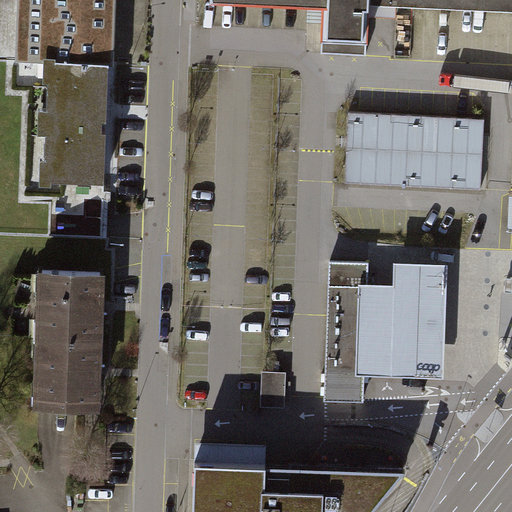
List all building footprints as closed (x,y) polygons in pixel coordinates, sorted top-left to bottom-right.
[(28,0),(27,42),(105,45),(106,0),(28,0)] [(367,55),(370,3),(369,0),(318,0),(316,52),(367,55)] [(511,0),(369,0),(370,3),(511,9),(511,0)] [(107,66),(43,61),(35,181),(99,186),(107,66)] [(481,118),(348,112),(344,180),(478,187),(481,118)] [(331,261),(326,398),(363,399),(368,263),(331,261)] [(395,286),(360,284),(357,374),(443,377),(447,264),(396,263),(395,286)] [(40,275),(38,343),(104,344),(106,277),(40,275)] [(38,343),(37,410),(103,412),(104,344),(38,343)] [(264,403),(289,403),(289,366),(264,366),(264,403)] [(228,446),(268,447),(268,438),(228,437),(228,446)] [(374,511),(410,472),(195,461),(193,511),(374,511)]
